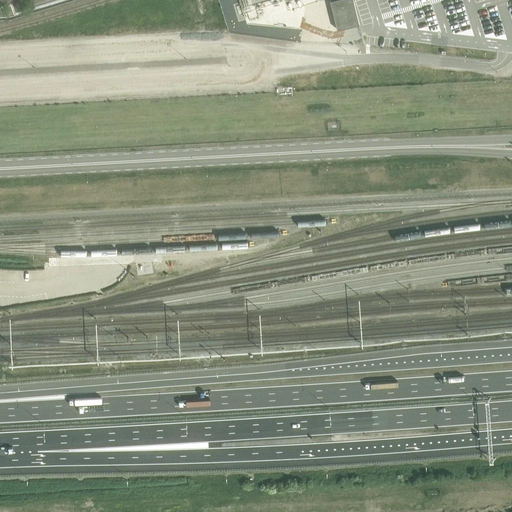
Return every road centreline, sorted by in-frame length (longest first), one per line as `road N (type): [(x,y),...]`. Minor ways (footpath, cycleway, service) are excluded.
road 1 (motorway): [(511,358),(66,391),(0,404)]
road 2 (motorway): [(511,382),(0,413)]
road 3 (motorway): [(33,441),(143,456),(511,436)]
road 4 (motorway): [(33,441),(511,411)]
road 5 (secondary): [(0,169),(400,147)]
